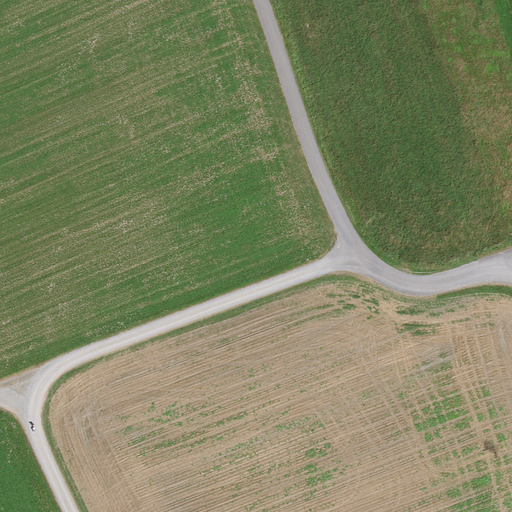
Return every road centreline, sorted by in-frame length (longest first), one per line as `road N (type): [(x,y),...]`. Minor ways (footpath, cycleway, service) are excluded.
road 1 (track): [(356,255),(16,385),(76,511)]
road 2 (residential): [(261,0),(356,255)]
road 3 (residential): [(511,257),(416,285),(356,255)]
